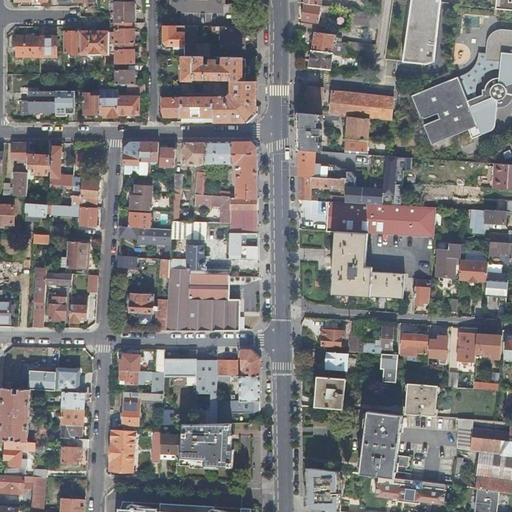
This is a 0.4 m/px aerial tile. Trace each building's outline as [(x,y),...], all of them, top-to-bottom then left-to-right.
[(409,0),(407,27),(408,27),(403,62),(428,64),(435,61),(440,0),(409,0)] [(130,23),(133,22),(133,2),(114,2),(114,23),(116,23),(130,23)] [(321,4),(303,2),(300,20),(318,22),(320,8),(321,4)] [(377,27),(379,14),(350,10),(348,23),(377,27)] [(132,43),(133,43),(133,29),(130,29),(130,23),(116,23),(114,23),(114,29),(114,32),(108,32),(108,43),(114,43),(115,43),(129,43),(132,43)] [(184,55),(183,25),(163,24),(163,41),(167,45),(170,45),(170,54),(179,55),(184,55)] [(196,29),(196,25),(183,25),(184,55),(196,55),(196,49),(197,43),(195,43),(195,29),(196,29)] [(245,47),(246,27),(212,26),(211,33),(220,33),(220,47),(245,47)] [(475,64),(470,69),(464,72),(458,75),(427,87),(411,94),(420,115),(424,117),(437,112),(439,117),(423,123),(431,143),(468,129),(471,138),(490,130),(492,129),(494,126),(495,123),(496,107),(501,107),(505,106),(508,104),(511,101),(505,96),(506,93),(506,91),(511,88),(511,29),(503,28),(499,28),(497,29),(492,31),(490,35),(487,38),(487,40),(486,52),(478,51),(478,55),(477,60),(475,64)] [(71,54),(80,54),(80,32),(80,31),(64,31),(63,52),(71,52),(71,54)] [(311,50),(331,52),(333,40),(334,34),(313,31),(311,50)] [(80,32),(80,54),(108,54),(108,51),(108,43),(108,32),(80,32)] [(16,56),(39,56),(39,35),(34,36),(31,36),(16,36),(16,56)] [(39,35),(39,56),(56,56),(56,35),(39,35)] [(333,40),(331,52),(348,54),(368,57),(373,58),(375,44),(346,40),(345,42),(333,40)] [(114,43),(108,43),(108,51),(115,51),(115,63),(125,63),(133,63),(133,49),(132,49),(132,43),(129,43),(115,43),(114,43)] [(329,69),(331,52),(311,50),(309,67),(329,69)] [(368,57),(348,54),(347,63),(367,66),(368,57)] [(204,56),(196,55),(184,55),(179,55),(179,80),(194,80),(194,78),(231,79),(231,87),(230,87),(230,90),(231,90),(231,92),(233,95),(229,99),(227,96),(222,97),(222,95),(219,95),(219,97),(181,97),(181,98),(181,116),(181,121),(247,121),(251,117),(256,112),(256,89),(256,80),(244,80),(246,78),(246,73),(250,73),(250,66),(246,65),(246,59),(244,58),(244,57),(223,56),(223,64),(217,64),(217,59),(210,59),(210,64),(204,63),(204,56)] [(115,70),(115,83),(126,83),(134,83),(133,70),(125,70),(125,63),(115,63),(108,63),(108,70),(115,70)] [(181,84),(166,84),(166,92),(181,92),(181,84)] [(320,113),(322,88),(306,86),(304,112),(320,113)] [(106,117),(117,117),(117,114),(117,95),(117,92),(117,91),(116,90),(100,90),(100,95),(100,114),(106,114),(106,117)] [(391,119),(393,96),(332,90),(330,114),(338,115),(347,116),(370,117),(391,119)] [(55,112),(55,91),(28,91),(29,101),(21,101),(21,115),(30,115),(30,113),(55,112)] [(55,112),(74,112),(74,91),(55,91),(55,112)] [(82,114),(100,114),(100,95),(90,95),(90,93),(82,93),(82,114)] [(117,95),(117,114),(138,114),(138,95),(117,95)] [(163,116),(181,116),(181,98),(163,98),(163,116)] [(322,113),(320,113),(304,112),(298,111),(298,122),(298,140),(297,149),(315,150),(322,151),(322,141),(320,141),(320,134),(322,134),(322,127),(320,127),(320,121),(322,121),(322,113)] [(368,136),(370,117),(347,116),(345,138),(346,138),(345,152),(367,154),(368,140),(375,140),(375,137),(368,136)] [(29,141),(12,141),(11,151),(15,151),(15,155),(17,155),(17,160),(20,160),(24,160),(24,165),(28,166),(28,161),(28,153),(29,141)] [(124,147),(123,163),(139,163),(140,141),(129,141),(124,147)] [(139,163),(138,174),(146,174),(147,160),(156,160),(157,141),(140,141),(139,163)] [(205,163),(207,141),(184,141),(183,163),(205,163)] [(230,198),(257,198),(256,145),(253,143),(251,141),(207,141),(205,163),(235,163),(235,168),(237,168),(237,171),(235,171),(236,192),(230,192),(230,191),(203,189),(203,194),(230,196),(230,198)] [(51,145),(49,188),(58,189),(58,184),(71,184),(72,174),(59,173),(61,146),(51,145)] [(160,165),(174,166),(175,147),(161,147),(160,165)] [(346,168),(343,168),(340,168),(334,164),(314,163),(315,157),(315,150),(297,149),(298,160),(298,175),(345,178),(343,202),(383,204),(401,205),(403,170),(410,168),(411,157),(386,155),(384,188),(355,186),(356,177),(350,171),(346,171),(346,168)] [(28,153),(28,161),(28,166),(27,167),(32,167),(32,172),(47,173),(48,154),(28,153)] [(494,183),(511,184),(511,163),(495,162),(494,183)] [(123,163),(123,173),(138,174),(139,163),(123,163)] [(219,208),(219,221),(229,222),(230,198),(230,196),(203,194),(203,189),(205,169),(201,168),(200,171),(197,171),(194,199),(210,201),(210,207),(219,208)] [(15,171),(13,194),(26,195),(27,171),(16,171),(15,171)] [(171,220),(177,220),(179,187),(181,187),(182,173),(173,173),(173,176),(172,193),(172,196),(172,211),(171,220)] [(298,175),(298,199),(325,201),(328,201),(343,202),(345,178),(298,175)] [(72,176),(71,204),(96,206),(97,180),(83,179),(83,177),(72,176)] [(464,185),(424,183),(424,190),(433,191),(433,194),(463,196),(464,185)] [(131,194),(130,208),(172,211),(172,196),(150,195),(150,191),(135,191),(135,194),(131,194)] [(229,231),(257,232),(257,198),(230,198),(229,222),(229,231)] [(511,201),(497,200),(496,210),(505,211),(509,211),(511,211),(511,201)] [(25,201),(24,215),(28,216),(28,218),(37,218),(37,214),(46,215),(46,208),(50,208),(50,203),(48,203),(41,202),(25,201)] [(367,233),(434,237),(436,207),(401,205),(383,204),(343,202),(328,201),(326,230),(334,231),(337,231),(367,233)] [(0,221),(12,223),(13,205),(0,203),(0,221)] [(50,213),(80,214),(80,224),(95,225),(96,206),(71,204),(50,203),(50,208),(50,213)] [(496,210),(475,209),(474,227),(488,228),(488,222),(504,223),(505,215),(505,211),(496,210)] [(130,212),(129,226),(148,227),(149,213),(130,212)] [(171,228),(170,237),(205,238),(206,221),(177,220),(171,220),(171,228)] [(50,233),(63,234),(63,226),(50,225),(50,233)] [(164,258),(169,258),(170,237),(171,228),(154,227),(148,227),(129,226),(128,226),(120,225),(119,235),(136,236),(136,241),(164,243),(164,258)] [(490,234),(490,241),(502,242),(511,242),(511,230),(508,230),(508,235),(490,234)] [(242,257),(258,258),(257,232),(229,231),(228,253),(239,254),(240,238),(246,238),(246,246),(246,254),(242,253),(242,257)] [(337,231),(334,231),(333,247),(332,265),(331,273),(334,273),(333,284),(332,292),(370,295),(370,293),(403,295),(404,273),(372,271),(372,266),(365,266),(367,233),(337,231)] [(48,233),(33,232),(33,241),(48,242),(48,233)] [(88,242),(68,241),(66,266),(87,267),(88,242)] [(489,253),(489,254),(500,255),(500,252),(511,253),(511,246),(511,242),(502,242),(490,241),(489,253)] [(455,264),(459,265),(460,259),(460,257),(460,249),(461,244),(449,243),(449,249),(438,248),(436,275),(443,275),(454,276),(455,264)] [(187,268),(205,268),(205,259),(203,259),(204,245),(187,244),(187,268)] [(135,258),(135,256),(118,255),(118,266),(122,267),(135,267),(135,258)] [(138,259),(135,258),(135,267),(122,267),(122,269),(138,271),(138,259)] [(164,258),(160,258),(159,275),(168,276),(169,267),(169,258),(164,258)] [(478,281),(487,281),(487,278),(487,276),(487,271),(488,266),(488,263),(488,261),(460,259),(459,265),(458,279),(468,280),(468,281),(478,282),(478,281)] [(21,261),(10,260),(9,267),(21,269),(21,261)] [(492,272),(502,273),(502,264),(488,263),(488,266),(487,271),(492,272)] [(32,326),(42,326),(45,282),(46,271),(46,266),(36,266),(32,326)] [(169,267),(168,276),(167,299),(166,328),(239,328),(240,298),(229,298),(229,275),(228,275),(228,268),(205,268),(187,268),(184,267),(181,267),(169,267)] [(46,271),(45,282),(71,284),(71,278),(71,273),(68,272),(46,271)] [(492,279),(508,280),(508,273),(502,273),(492,272),(487,271),(487,276),(487,278),(492,279)] [(86,290),(96,290),(96,289),(97,274),(90,274),(87,273),(86,290)] [(454,284),(454,276),(443,275),(436,275),(436,282),(442,283),(454,284)] [(415,286),(424,286),(425,279),(416,278),(415,286)] [(486,295),(506,296),(508,280),(492,279),(487,278),(487,281),(486,295)] [(424,301),(429,301),(430,287),(424,286),(415,286),(414,302),(424,303),(424,301)] [(130,293),(129,311),(152,312),(153,294),(130,293)] [(49,314),(49,319),(60,319),(60,314),(65,315),(66,295),(53,295),(52,303),(50,303),(49,314)] [(70,296),(69,320),(79,321),(79,318),(85,318),(86,297),(70,296)] [(166,328),(167,299),(155,298),(154,328),(166,328)] [(448,310),(456,311),(457,298),(449,298),(448,310)] [(9,301),(0,301),(0,321),(9,322),(9,312),(12,312),(12,305),(9,305),(9,301)] [(381,352),(392,353),(393,348),(391,348),(392,327),(383,326),(381,340),(381,346),(374,345),(374,343),(365,342),(365,339),(358,339),(358,351),(381,352)] [(322,329),(321,344),(340,345),(340,338),(344,338),(345,330),(322,329)] [(475,352),(476,332),(458,331),(456,359),(474,361),(475,352)] [(500,357),(501,334),(476,332),(475,352),(492,353),(491,356),(500,357)] [(427,334),(402,333),(401,354),(416,355),(416,352),(426,352),(427,334)] [(438,339),(429,338),(428,356),(439,357),(439,362),(445,363),(447,335),(438,335),(438,339)] [(349,350),(358,351),(358,339),(350,338),(349,350)] [(164,348),(156,348),(155,371),(163,371),(164,348)] [(249,375),(259,374),(259,366),(259,358),(250,349),(241,349),(241,368),(242,368),(242,372),(249,372),(249,375)] [(325,361),(327,361),(326,368),(346,369),(348,353),(326,352),(326,358),(325,361)] [(388,381),(395,381),(397,353),(392,353),(381,352),(381,357),(390,358),(389,364),(388,364),(387,375),(388,375),(388,381)] [(120,359),(120,369),(138,370),(139,354),(123,353),(123,355),(123,359),(120,359)] [(196,421),(216,421),(217,374),(217,359),(170,359),(170,374),(196,374),(196,421)] [(217,359),(217,374),(229,374),(237,374),(237,372),(237,359),(217,359)] [(63,390),(71,390),(72,367),(54,367),(54,370),(45,370),(29,369),(28,388),(30,388),(39,388),(63,390)] [(138,370),(120,369),(119,378),(125,379),(125,383),(143,383),(144,378),(153,378),(153,392),(163,392),(164,371),(163,371),(155,371),(138,370)] [(456,386),(457,376),(457,372),(448,371),(447,385),(456,386)] [(253,399),(260,399),(260,387),(259,374),(249,375),(249,372),(242,372),(240,372),(240,374),(237,374),(229,374),(229,380),(238,380),(239,399),(233,399),(232,394),(230,394),(230,411),(236,411),(253,411),(253,399)] [(315,406),(343,408),(345,377),(317,375),(316,391),(315,406)] [(473,381),(473,377),(457,376),(456,386),(472,387),(473,381)] [(435,415),(437,384),(426,384),(407,382),(405,413),(435,415)] [(2,386),(0,422),(0,438),(5,439),(10,439),(15,440),(27,440),(30,388),(28,388),(18,387),(18,392),(13,392),(13,387),(2,386)] [(83,408),(84,391),(71,390),(63,390),(62,407),(83,408)] [(121,422),(139,423),(140,400),(123,399),(121,422)] [(82,424),(83,408),(62,407),(61,423),(82,424)] [(161,423),(171,423),(172,409),(162,409),(161,423)] [(362,459),(360,472),(367,473),(367,474),(378,475),(394,477),(396,465),(407,466),(409,456),(397,454),(402,415),(368,410),(366,427),(364,445),(362,459)] [(472,427),(473,418),(458,417),(457,448),(470,450),(472,427)] [(511,421),(510,431),(472,427),(470,450),(480,451),(475,488),(478,488),(499,491),(511,492),(511,421)] [(181,422),(179,464),(230,466),(231,448),(226,447),(227,441),(227,434),(228,433),(228,422),(216,422),(181,422)] [(82,435),(82,424),(61,423),(61,436),(63,436),(69,437),(69,435),(74,435),(82,435)] [(135,430),(111,428),(109,469),(132,470),(135,430)] [(161,433),(160,444),(160,452),(174,452),(177,452),(177,443),(175,443),(175,434),(161,433)] [(69,435),(69,437),(63,436),(63,445),(73,445),(74,437),(74,435),(69,435)] [(81,446),(87,446),(88,438),(74,437),(73,445),(81,446)] [(4,466),(3,473),(20,474),(33,475),(33,468),(33,466),(34,459),(34,456),(27,455),(26,457),(20,457),(20,450),(34,450),(35,443),(35,441),(27,440),(15,440),(10,439),(5,439),(4,458),(5,458),(10,458),(9,465),(9,467),(4,466)] [(152,461),(159,461),(159,458),(160,452),(160,444),(152,443),(152,461)] [(81,459),(81,446),(73,445),(63,445),(61,461),(72,462),(73,459),(81,459)] [(461,462),(456,461),(453,485),(458,486),(461,466),(461,462)] [(308,506),(325,508),(340,510),(340,479),(340,470),(338,469),(307,465),(307,475),(308,506)] [(458,486),(464,486),(466,467),(461,466),(458,486)] [(395,471),(394,477),(399,478),(401,478),(409,479),(410,473),(395,471)] [(20,479),(32,480),(33,475),(20,474),(20,476),(0,475),(0,479),(0,484),(1,485),(0,491),(19,492),(20,479)] [(32,485),(44,485),(45,476),(33,475),(32,480),(32,485)] [(394,477),(378,475),(377,483),(376,484),(375,495),(398,498),(398,500),(420,502),(420,501),(438,503),(443,504),(445,492),(444,492),(445,484),(409,479),(401,478),(399,478),(394,477)] [(30,511),(32,511),(42,511),(44,485),(32,485),(31,505),(30,511)] [(475,511),(496,511),(499,491),(478,488),(475,511)] [(61,511),(83,511),(84,499),(62,497),(61,511)] [(247,511),(248,509),(239,509),(116,501),(116,508),(119,508),(119,509),(118,511),(117,511),(247,511)]
